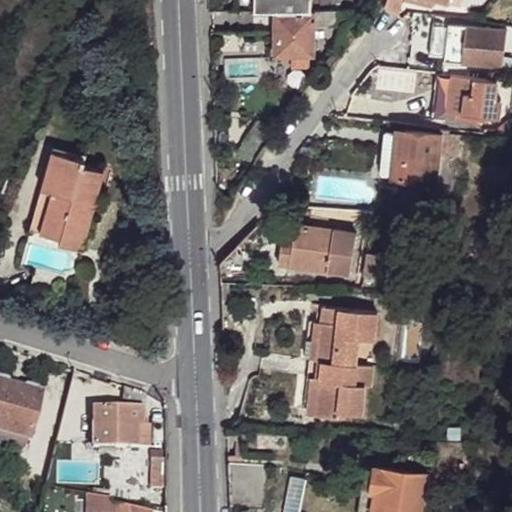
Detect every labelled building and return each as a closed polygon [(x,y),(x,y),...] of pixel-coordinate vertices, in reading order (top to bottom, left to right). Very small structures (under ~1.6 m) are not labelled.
[(254,0),(254,12),(275,12),(311,11),(311,0),(254,0)] [(311,0),(311,11),(338,10),(341,0),(311,0)] [(402,0),(387,0),(386,7),(396,12),(398,14),(402,0)] [(312,55),(312,25),(312,20),(320,20),(320,25),(342,25),(353,10),(338,10),(311,11),(275,12),(275,55),(312,55)] [(502,67),(507,29),(433,21),(429,55),(444,57),(444,61),(502,67)] [(378,66),(374,88),(411,94),(415,73),(378,66)] [(438,72),(431,120),(445,122),(446,112),(499,119),(501,100),(495,99),(498,81),(438,72)] [(298,82),(294,87),(300,92),(304,86),(298,82)] [(251,162),(273,130),(258,121),(238,153),(251,162)] [(393,175),(392,178),(438,183),(438,191),(454,192),(459,134),(449,133),(449,130),(440,129),(440,134),(397,130),(397,133),(395,152),(383,151),(381,174),(393,175)] [(397,133),(385,132),(383,151),(395,152),(397,133)] [(49,189),(60,151),(53,149),(31,229),(41,231),(53,190),(49,189)] [(86,159),(60,151),(49,189),(53,190),(41,231),(61,237),(60,242),(82,248),(104,170),(84,164),(86,159)] [(289,264),(350,274),(356,233),(296,223),(293,239),(289,264)] [(278,263),(289,264),(293,239),(282,237),(278,263)] [(388,241),(386,248),(397,250),(398,243),(388,241)] [(238,244),(220,262),(221,280),(258,281),(258,265),(251,256),(238,244)] [(367,253),(363,274),(391,278),(397,250),(386,248),(385,256),(367,253)] [(320,321),(329,322),(331,306),(322,305),(320,321)] [(377,311),(331,306),(329,322),(309,320),(305,358),(322,360),(355,363),(358,337),(373,339),(377,311)] [(355,363),(322,360),(316,414),(338,417),(339,411),(361,414),(365,385),(370,386),(373,365),(355,363)] [(0,380),(0,432),(26,440),(30,441),(43,392),(0,380)] [(150,395),(122,387),(122,408),(92,408),(93,448),(149,448),(149,426),(144,426),(144,408),(150,408),(150,395)] [(26,440),(0,432),(0,446),(19,451),(24,449),(26,440)] [(166,459),(151,458),(151,488),(166,488),(166,459)] [(228,461),(230,506),(263,507),(267,464),(228,461)] [(371,491),(375,469),(364,467),(357,511),(373,511),(376,491),(371,491)] [(421,511),(427,474),(375,467),(375,469),(371,491),(376,491),(373,511),(421,511)] [(286,505),(301,509),(307,479),(292,476),(290,483),(287,485),(285,495),(287,498),(286,505)] [(453,511),(460,487),(448,483),(440,511),(453,511)] [(108,492),(92,489),(91,494),(108,498),(108,492)] [(95,511),(95,497),(87,495),(86,511),(95,511)] [(151,511),(151,510),(111,505),(111,501),(95,497),(95,511),(151,511)]
